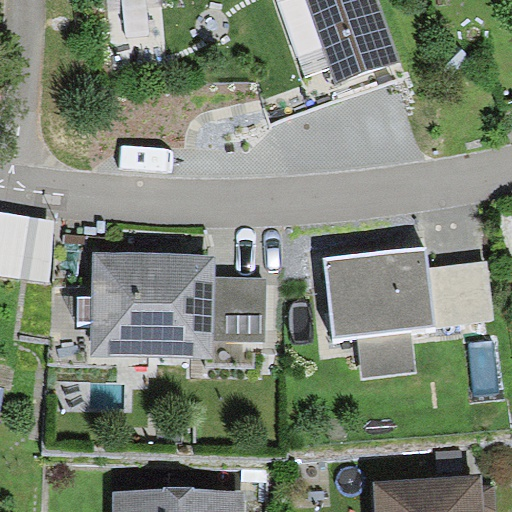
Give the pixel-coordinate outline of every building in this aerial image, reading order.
[(382,0),(306,0),(336,88),(404,60),(382,0)] [(5,215),(0,254),(0,279),(56,286),(64,223),(5,215)] [(424,256),(322,268),(332,354),(487,336),(480,279),(427,285),(424,256)] [(202,285),(94,282),(94,297),(57,296),(55,372),(92,373),(92,381),(211,385),(212,359),(258,360),(260,297),(201,296),(202,285)] [(469,511),(467,486),(371,494),(372,511),(469,511)] [(234,511),(235,504),(111,502),(111,511),(234,511)]
